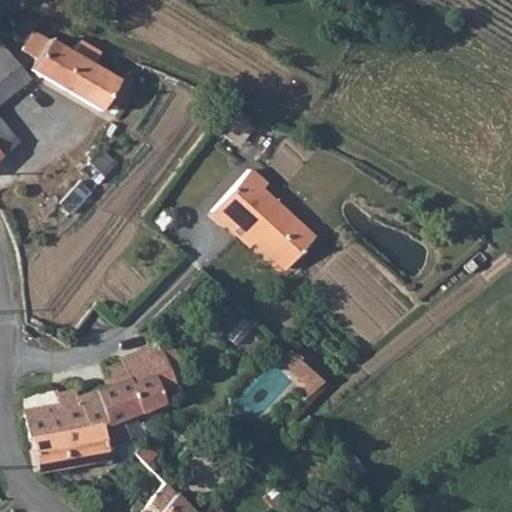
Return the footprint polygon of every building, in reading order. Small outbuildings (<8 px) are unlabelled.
[(46,39),(28,69),(97,110),(105,96),(114,81),(115,78),(46,39)] [(0,104),(28,79),(0,46),(0,104)] [(124,87),(114,81),(105,96),(115,103),(124,87)] [(0,124),(0,154),(0,155),(16,141),(0,124)] [(107,161),(97,150),(87,162),(95,171),(107,161)] [(259,190),(263,185),(246,170),(208,212),(224,227),(230,222),(284,270),(313,238),(259,190)] [(94,305),(77,322),(96,340),(113,324),(94,305)] [(117,359),(119,363),(124,376),(147,367),(141,350),(135,352),(117,359)] [(147,367),(124,376),(119,363),(104,370),(109,381),(91,390),(93,396),(76,398),(69,381),(51,384),(52,389),(54,402),(20,409),(26,435),(97,420),(103,447),(127,438),(120,418),(161,402),(156,388),(151,375),(147,367)] [(174,364),(156,372),(161,386),(173,381),(171,375),(178,373),(174,364)] [(20,409),(54,402),(52,389),(20,395),(20,405),(20,409)] [(33,470),(105,456),(103,447),(97,420),(26,435),(33,470)] [(188,511),(160,483),(140,506),(135,511),(188,511)] [(134,501),(126,510),(128,511),(135,511),(140,506),(134,501)]
